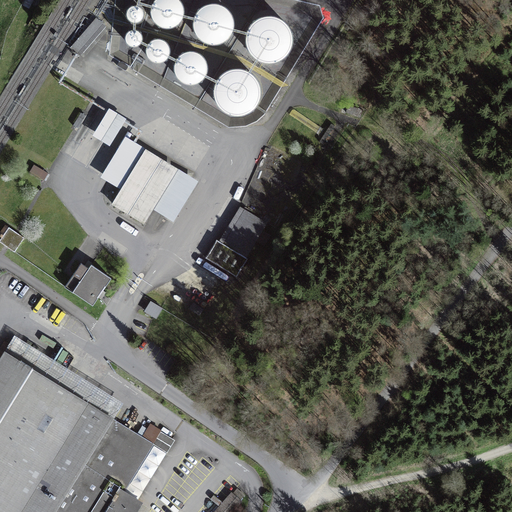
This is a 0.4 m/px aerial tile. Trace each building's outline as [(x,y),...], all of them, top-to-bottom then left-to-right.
[(159,0),(155,3),(152,7),(151,13),(151,18),(153,24),(156,28),(161,31),(166,32),(172,32),(177,30),(182,26),(184,21),(185,15),(184,9),(182,4),(177,0),(176,0),(159,0)] [(206,9),(200,13),(197,18),(195,25),(195,31),(197,38),(201,43),(207,47),(213,48),(220,48),(226,45),(232,41),(235,34),(236,28),(235,21),(232,14),(227,10),(220,7),(213,7),(206,9)] [(133,9),(130,11),(129,13),(128,16),(128,19),(129,21),(131,24),(134,25),(136,26),(139,25),(141,24),(144,22),(145,20),(145,17),(145,14),(143,11),(141,9),(138,8),(135,8),(133,9)] [(96,19),(72,46),(84,56),(107,29),(96,19)] [(261,21),(254,26),(249,32),(247,40),(247,47),(250,55),(255,61),(261,65),(269,67),(276,67),(284,64),(290,58),(294,51),(295,43),(294,35),(290,28),(284,23),(277,19),(268,19),(261,21)] [(130,34),(128,36),(127,38),(126,41),(126,44),(127,46),(129,48),(131,50),(134,50),(137,50),(139,49),(141,47),(143,44),(143,42),(142,39),(141,36),(139,34),(136,33),(133,33),(130,34)] [(153,44),(150,47),(148,50),(147,54),(147,58),(148,61),(151,64),(154,67),(158,67),(162,67),(166,66),(169,63),(171,59),(171,55),(171,51),(169,47),(165,45),(161,43),(157,43),(153,44)] [(184,57),(179,60),(176,65),(174,70),(175,76),(177,81),(180,85),(185,88),(190,89),(196,89),(201,87),(205,83),(208,78),(209,72),(208,66),(205,61),(201,57),(195,55),(190,55),(184,57)] [(228,74),(222,79),(217,85),(215,92),(215,100),(218,107),(222,114),(229,118),(236,120),(244,119),(252,117),(258,111),(262,104),(263,96),(262,88),(258,81),(252,75),(244,72),(236,71),(228,74)] [(363,109),(348,104),(345,114),(359,119),(363,109)] [(117,113),(109,108),(93,134),(101,139),(110,144),(126,118),(117,113)] [(84,116),(79,113),(73,125),(78,128),(84,116)] [(124,139),(100,180),(121,192),(144,151),(124,139)] [(178,171),(144,151),(121,192),(111,207),(144,227),(154,211),(178,171)] [(44,177),(48,170),(35,162),(30,169),(44,177)] [(154,211),(174,223),(198,183),(178,171),(154,211)] [(9,229),(0,243),(15,253),(25,240),(9,229)] [(247,261),(217,242),(206,260),(236,279),(247,261)] [(92,265),(73,293),(93,307),(112,279),(92,265)] [(162,307),(151,301),(145,311),(157,317),(162,307)] [(58,313),(48,306),(45,311),(55,317),(58,313)] [(152,444),(161,430),(148,421),(140,435),(3,353),(0,357),(0,511),(135,511),(142,502),(124,491),(152,444)] [(173,438),(161,430),(152,444),(164,452),(173,438)] [(230,511),(240,500),(229,491),(212,511),(230,511)]
